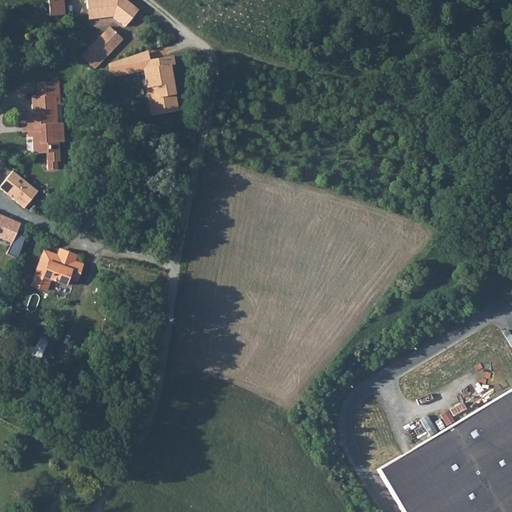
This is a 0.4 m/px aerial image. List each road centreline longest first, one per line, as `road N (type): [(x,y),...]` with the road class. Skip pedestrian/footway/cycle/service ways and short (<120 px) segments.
road 1 (track): [(93,511),(154,404),(175,264)]
road 2 (track): [(175,264),(217,52)]
